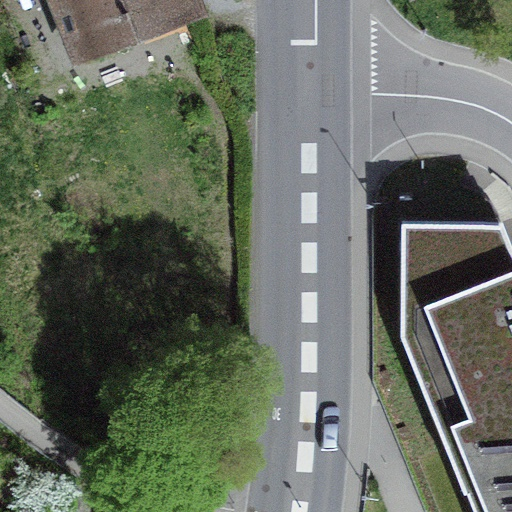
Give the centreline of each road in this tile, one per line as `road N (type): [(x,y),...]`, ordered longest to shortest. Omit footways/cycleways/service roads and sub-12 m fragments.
road 1 (secondary): [(313,90),(298,511)]
road 2 (residential): [(313,90),(443,98),(511,123)]
